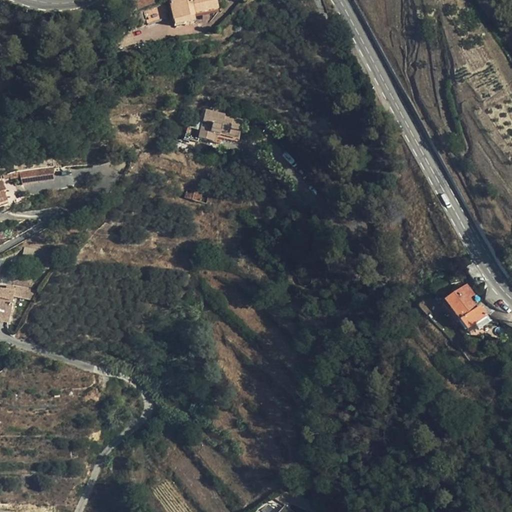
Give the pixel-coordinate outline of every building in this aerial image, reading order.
[(178,0),(169,2),(174,26),(186,24),(185,18),(194,17),(194,14),(217,10),(215,0),(178,0)] [(146,19),(147,24),(167,17),(166,12),(168,12),(165,3),(144,11),(145,13),(146,19)] [(129,27),(117,32),(118,46),(120,47),(136,43),(129,27)] [(243,120),(215,112),(206,110),(198,138),(199,139),(218,143),(220,134),(221,132),(239,136),(243,120)] [(198,129),(191,128),(189,133),(186,133),(184,139),(195,141),(196,138),(198,129)] [(54,169),(14,172),(16,177),(21,179),(22,185),(23,186),(55,180),(54,178),(54,169)] [(200,201),(203,190),(187,187),(185,197),(200,201)] [(57,252),(25,246),(23,256),(56,260),(57,252)] [(0,287),(0,319),(8,321),(14,295),(32,299),(35,289),(16,285),(7,284),(6,288),(0,287)] [(458,292),(453,297),(443,304),(457,322),(459,320),(468,331),(487,316),(480,307),(478,309),(469,299),(474,295),(467,286),(458,292)] [(197,295),(189,304),(285,391),(293,383),(197,295)] [(293,408),(229,349),(214,364),(279,423),(293,408)] [(286,490),(273,498),(290,507),(292,503),(315,511),(321,509),(324,503),(286,490)] [(266,511),(279,511),(268,503),(260,510),(263,511),(265,511),(266,511)]
